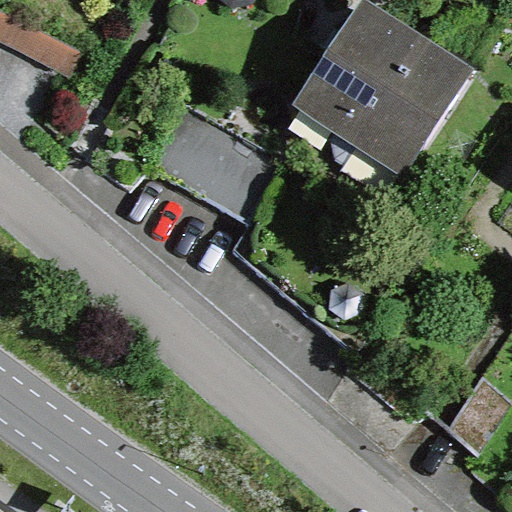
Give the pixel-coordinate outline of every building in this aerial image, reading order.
[(101,15),(69,0),(0,0),(0,36),(43,58),(52,42),(81,56),(101,15)] [(362,13),(302,106),(340,130),(336,137),(338,161),(388,195),(404,171),(408,174),(468,81),(362,13)] [(266,194),(283,164),(183,105),(146,167),(249,224),(266,194)] [(325,245),(266,194),(249,224),(235,251),(283,294),(325,245)] [(347,264),(325,245),(283,294),(306,313),(347,264)] [(359,358),(393,303),(347,264),(306,313),(359,358)] [(511,401),(484,377),(448,431),(477,458),(511,404),(511,401)]
